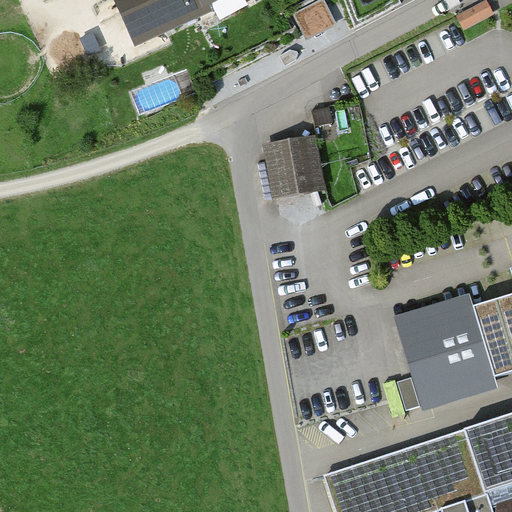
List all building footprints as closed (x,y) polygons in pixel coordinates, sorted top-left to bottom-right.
[(121,0),(137,34),(193,8),(196,15),(223,0),(121,0)] [(487,0),(482,3),(466,11),(474,26),(505,10),(501,3),(499,0),(487,0)] [(336,26),(324,1),(296,16),(308,40),(336,26)] [(315,135),(264,144),(273,196),(324,187),(315,135)] [(462,427),(324,471),(336,511),(511,511),(511,296),(402,330),(422,402),(511,373),(511,408),(461,423),(462,427)]
